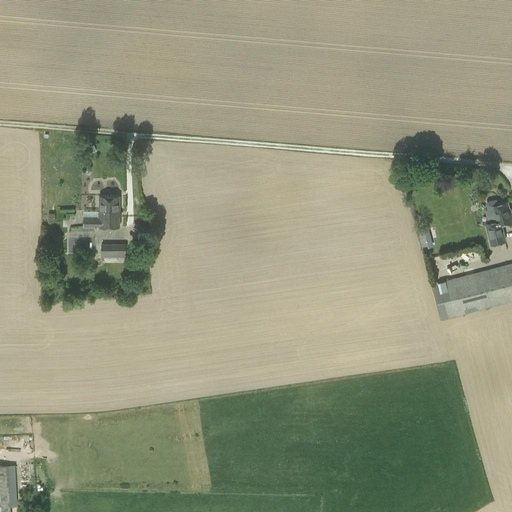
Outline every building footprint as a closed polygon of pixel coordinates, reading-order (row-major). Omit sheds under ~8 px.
[(83,216),(83,227),(119,226),(119,195),(99,196),(99,216),(83,216)] [(507,201),(498,204),(497,201),(495,200),(488,201),(486,203),(488,210),(490,211),(493,210),(496,221),(486,223),(491,244),(505,240),(500,223),(511,221),(507,201)] [(430,239),(422,241),(424,247),(432,245),(430,239)] [(126,243),(98,244),(99,257),(102,257),(102,260),(103,260),(103,263),(126,263),(126,243)] [(511,263),(432,284),(441,318),(511,300),(511,263)] [(15,465),(7,465),(0,465),(0,511),(10,511),(10,505),(17,505),(15,465)]
